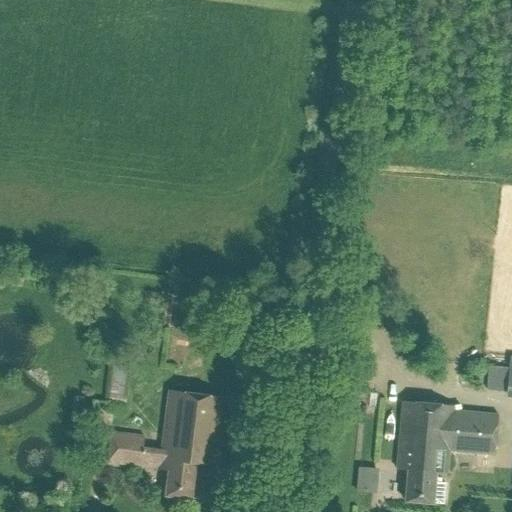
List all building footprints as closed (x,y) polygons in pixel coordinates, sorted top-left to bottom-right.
[(144,291),(143,304),(154,305),(155,292),(144,291)] [(123,412),(129,364),(112,361),(106,410),(123,412)] [(511,396),(511,367),(488,366),(486,390),(506,392),(505,396),(511,396)] [(220,466),(228,398),(171,391),(163,451),(145,448),(147,438),(113,434),(109,463),(171,471),(168,496),(193,500),(198,463),(220,466)] [(495,454),(499,414),(453,410),(453,406),(403,401),(396,468),(407,469),(404,500),(443,503),(444,482),(436,481),(437,472),(448,473),(450,450),(495,454)] [(374,492),(376,467),(357,465),(354,490),(374,492)]
